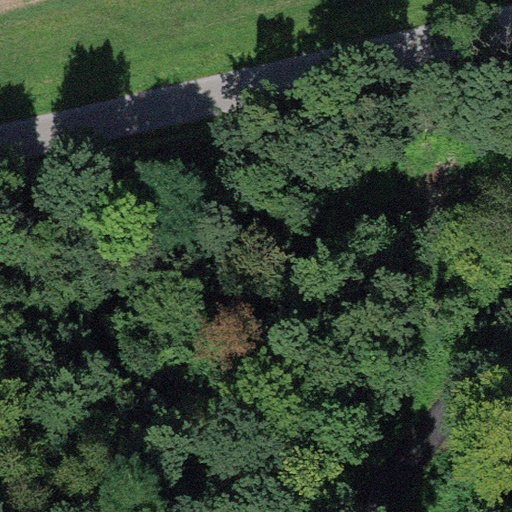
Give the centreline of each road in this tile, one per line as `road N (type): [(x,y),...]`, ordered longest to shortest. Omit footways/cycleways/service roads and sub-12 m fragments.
road 1 (unclassified): [(511,25),(0,143)]
road 2 (track): [(511,343),(369,511)]
